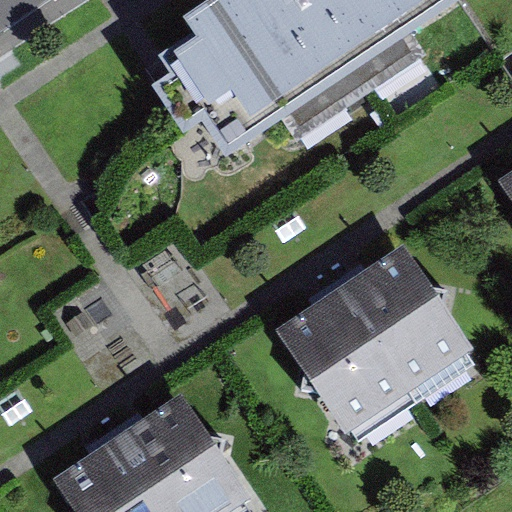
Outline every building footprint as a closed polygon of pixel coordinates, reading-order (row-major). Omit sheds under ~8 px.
[(244,0),(182,43),(252,144),(460,0),(244,0)] [(423,382),(486,340),(419,241),(387,262),(356,283),(423,382)] [(360,424),(423,382),(356,283),(324,304),(293,325),(360,424)] [(170,405),(135,430),(192,511),(230,511),(265,488),(195,388),(170,405)] [(104,451),(74,472),(102,511),(192,511),(135,430),(104,451)]
